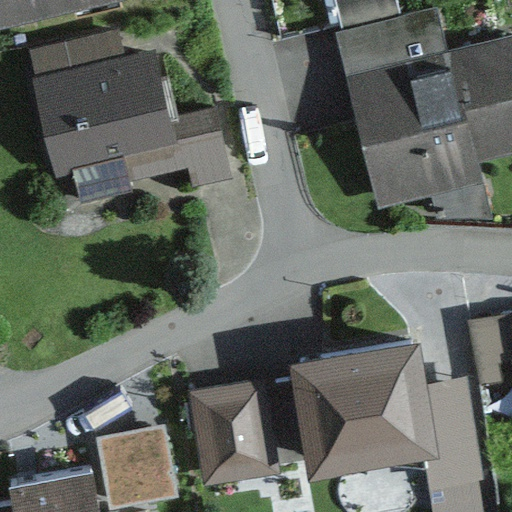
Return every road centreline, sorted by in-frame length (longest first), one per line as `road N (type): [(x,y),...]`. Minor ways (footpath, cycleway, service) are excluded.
road 1 (residential): [(0,420),(308,269)]
road 2 (residential): [(308,269),(279,194),(234,0)]
road 3 (residential): [(308,269),(380,252),(511,254)]
